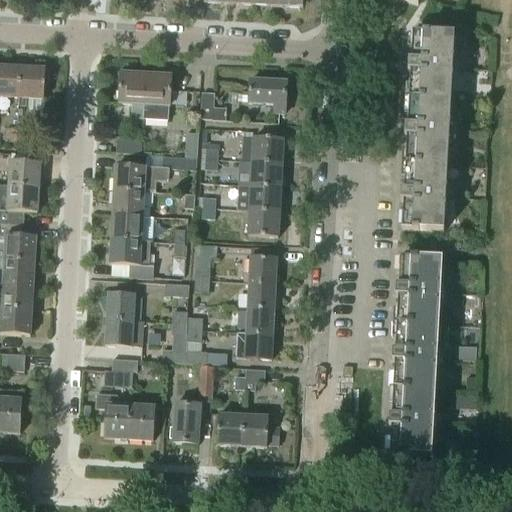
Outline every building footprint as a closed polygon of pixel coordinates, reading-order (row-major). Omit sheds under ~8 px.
[(276,9),(277,9),(277,0),(252,0),(252,8),(276,9)] [(302,0),(277,0),(277,9),(302,11),(302,0)] [(449,103),(453,39),(453,38),(409,35),(406,101),(449,103)] [(0,99),(17,100),(19,70),(0,69),(0,99)] [(42,102),(44,72),(19,70),(17,100),(18,100),(18,108),(28,109),(28,101),(42,102)] [(142,122),(145,77),(120,76),(118,106),(131,107),(130,121),(142,122)] [(168,109),(170,79),(145,77),(142,122),(167,123),(168,109)] [(284,109),(285,85),(249,84),(248,107),(274,108),(273,117),(283,117),(283,109),(284,109)] [(225,124),(226,111),(213,110),(214,96),(201,95),(200,122),(212,123),(225,124)] [(446,169),(449,103),(406,101),(402,167),(446,169)] [(60,115),(61,107),(53,107),(52,115),(60,115)] [(15,145),(16,131),(5,130),(4,144),(15,145)] [(27,146),(28,132),(16,131),(15,145),(27,146)] [(197,160),(198,136),(185,136),(184,160),(197,160)] [(281,167),(282,142),(253,140),(252,166),(277,167),(281,167)] [(140,157),(141,143),(117,142),(116,156),(140,157)] [(218,164),(218,152),(205,151),(204,163),(218,164)] [(195,174),(196,162),(161,160),(161,171),(114,168),(113,194),(143,195),(155,196),(155,195),(153,195),(154,184),(163,185),(167,182),(167,172),(195,174)] [(217,173),(218,164),(204,163),(204,172),(217,173)] [(38,191),(39,165),(9,164),(8,189),(38,191)] [(280,192),(281,167),(277,167),(252,166),(250,190),(280,192)] [(442,235),(446,169),(402,167),(398,232),(442,235)] [(38,191),(8,189),(0,188),(0,213),(36,216),(38,191)] [(279,216),(280,192),(250,190),(249,214),(279,216)] [(142,219),(143,195),(113,194),(111,217),(142,219)] [(193,211),(194,197),(184,197),(183,211),(193,211)] [(215,213),(216,201),(202,200),(202,212),(215,213)] [(214,222),(215,213),(202,212),(201,221),(214,222)] [(277,241),(279,216),(249,214),(248,240),(277,241)] [(142,219),(111,217),(110,242),(150,244),(150,245),(152,245),(153,220),(142,219)] [(186,246),(187,233),(175,232),(174,246),(186,246)] [(0,262),(34,264),(35,239),(0,237),(0,262)] [(153,271),(154,258),(149,257),(150,245),(150,244),(110,242),(108,268),(153,271)] [(186,259),(186,246),(174,246),(173,258),(186,259)] [(216,261),(217,248),(197,247),(195,271),(194,283),(209,284),(211,261),(216,261)] [(275,288),(276,263),(250,261),(248,286),(275,288)] [(437,329),(440,263),(396,261),(393,326),(437,329)] [(32,288),(34,264),(0,262),(0,286),(2,286),(2,287),(32,288)] [(209,296),(209,284),(194,283),(194,295),(209,296)] [(188,300),(189,287),(165,286),(164,299),(188,300)] [(273,313),(275,288),(248,286),(247,311),(273,313)] [(31,314),(32,288),(2,287),(1,312),(31,314)] [(132,324),(133,299),(107,297),(105,322),(132,324)] [(272,337),(273,313),(247,311),(245,336),(272,337)] [(0,336),(29,338),(31,314),(1,312),(0,323),(0,336)] [(187,327),(187,320),(187,315),(172,314),(172,326),(187,327)] [(202,333),(202,321),(187,320),(187,327),(186,332),(202,333)] [(132,324),(105,322),(104,348),(141,350),(143,324),(132,324)] [(172,326),(171,338),(179,339),(186,339),(186,332),(187,327),(172,326)] [(390,373),(389,392),(433,394),(437,329),(393,326),(390,373)] [(206,367),(206,355),(200,354),(202,333),(186,332),(186,339),(185,354),(185,366),(206,367)] [(245,336),(236,336),(235,361),(271,363),(272,337),(245,336)] [(475,362),(475,350),(465,349),(465,361),(475,362)] [(161,365),(185,366),(185,354),(162,352),(161,365)] [(0,373),(24,374),(24,358),(0,356),(0,373)] [(136,375),(136,363),(111,362),(111,374),(131,375),(136,375)] [(210,399),(212,370),(199,369),(197,398),(210,399)] [(264,386),(265,373),(245,372),(245,380),(244,380),(243,393),(255,393),(255,386),(264,386)] [(131,387),(131,375),(111,374),(110,386),(131,387)] [(243,393),(244,380),(235,380),(234,392),(243,393)] [(0,434),(19,436),(22,402),(22,394),(0,392),(0,434)] [(433,394),(389,392),(386,458),(430,460),(430,453),(433,394)] [(128,443),(129,409),(118,408),(119,402),(116,399),(96,398),(95,412),(105,413),(103,441),(128,443)] [(475,399),(464,399),(463,411),(475,412),(475,399)] [(197,447),(199,408),(173,406),(171,445),(197,447)] [(152,444),(154,410),(129,409),(128,443),(152,444)] [(241,449),(242,419),(218,418),(216,447),(241,449)] [(277,449),(278,431),(266,430),(267,420),(242,419),(241,449),(265,450),(265,448),(277,449)] [(460,444),(446,444),(445,456),(460,457),(460,444)] [(463,451),(462,459),(474,460),(475,452),(463,451)]
